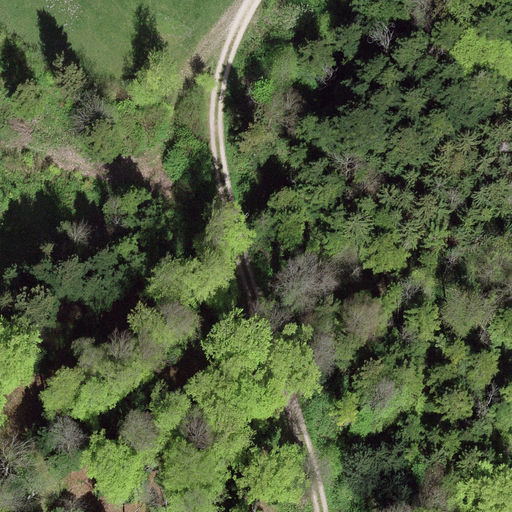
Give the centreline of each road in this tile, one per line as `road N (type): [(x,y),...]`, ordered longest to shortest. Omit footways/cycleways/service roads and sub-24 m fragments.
road 1 (track): [(253,0),(218,75),(217,167),(321,511)]
road 2 (track): [(247,10),(202,57),(153,155)]
road 3 (track): [(0,139),(112,169),(153,155)]
